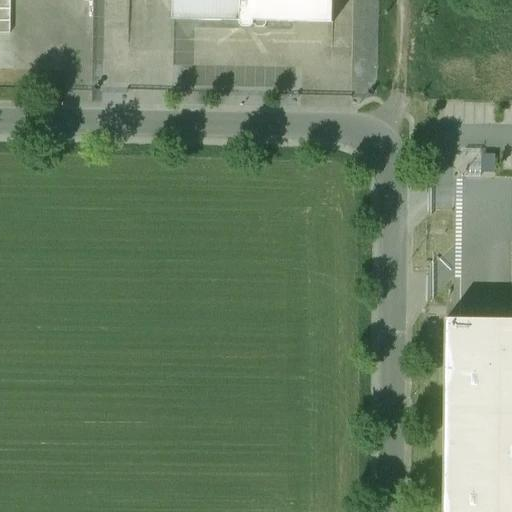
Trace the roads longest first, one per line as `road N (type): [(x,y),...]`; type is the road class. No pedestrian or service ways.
road 1 (unclassified): [(391,511),(391,147),(342,129),(0,123)]
road 2 (track): [(391,147),(397,0)]
